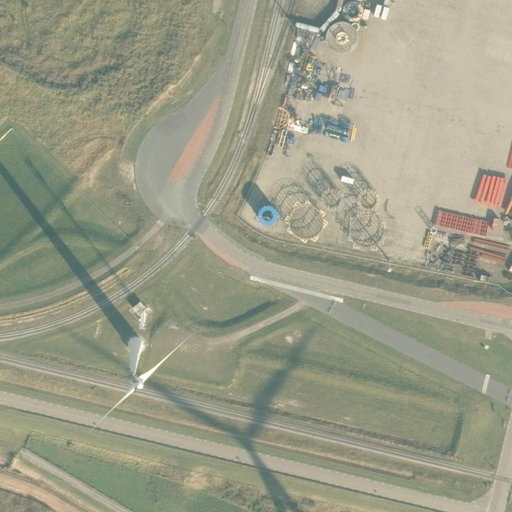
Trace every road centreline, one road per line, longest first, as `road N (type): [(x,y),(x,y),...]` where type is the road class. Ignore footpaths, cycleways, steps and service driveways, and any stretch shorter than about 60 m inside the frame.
road 1 (unclassified): [(511,329),(270,271),(191,214),(190,186),(217,130),(251,0)]
road 2 (unclassified): [(464,511),(0,397)]
